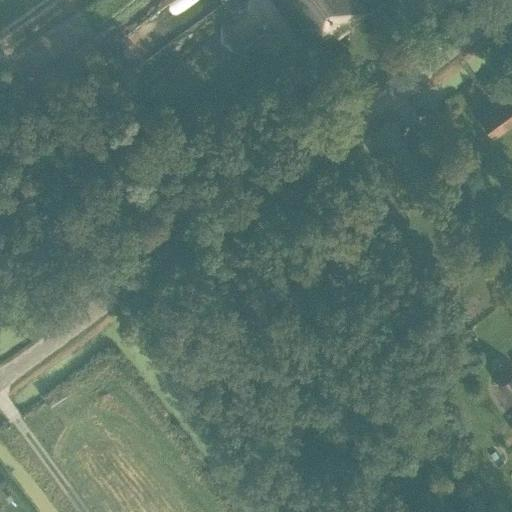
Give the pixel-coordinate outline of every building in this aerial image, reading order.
[(178,0),(190,17),(199,10),(203,16),(227,0),(178,0)] [(284,0),(319,46),(382,0),(284,0)] [(160,10),(156,40),(174,42),(179,12),(160,10)] [(511,101),(509,97),(480,117),(494,137),(511,124),(511,101)] [(511,374),(501,383),(511,398),(511,374)]
